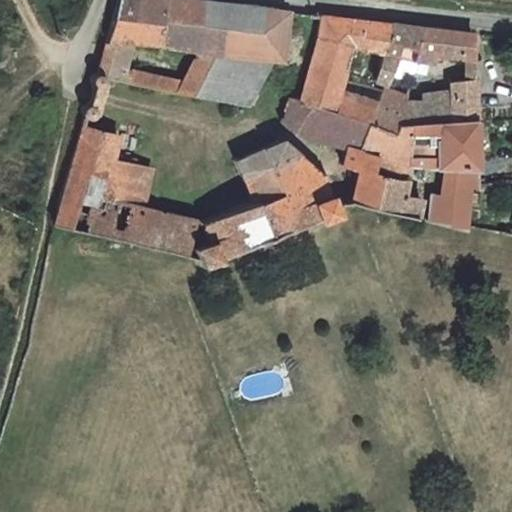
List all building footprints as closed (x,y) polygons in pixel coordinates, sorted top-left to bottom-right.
[(133,43),(196,51),(272,61),(282,63),(290,13),(184,0),(119,0),(107,40),(133,43)] [(298,102),(364,123),(368,124),(381,95),(392,70),(396,61),(380,57),(388,26),(322,18),(298,102)] [(425,67),(430,58),(475,64),(474,37),(388,26),(380,57),(396,61),(392,70),(413,74),(416,65),(425,67)] [(107,40),(100,65),(125,70),(133,43),(107,40)] [(196,51),(181,80),(174,93),(245,106),(272,61),(196,51)] [(100,79),(174,93),(181,80),(125,70),(100,65),(97,74),(100,79)] [(476,80),(448,81),(450,94),(451,122),(478,121),(476,80)] [(399,124),(451,122),(450,94),(425,96),(423,112),(408,106),(399,124)] [(395,133),(399,124),(408,106),(381,95),(368,124),(395,133)] [(298,102),(286,97),(278,126),(286,133),(345,146),(356,148),(364,123),(298,102)] [(409,165),(439,168),(475,171),(482,172),(478,121),(451,122),(399,124),(395,133),(368,124),(364,123),(356,148),(345,146),(342,165),(356,166),(395,165),(409,165)] [(249,203),(199,221),(142,208),(99,199),(109,158),(116,135),(81,127),(51,229),(184,258),(194,261),(197,267),(214,261),(213,256),(314,217),(318,221),(335,215),(333,210),(319,173),(284,140),(233,160),(249,203)] [(99,199),(142,208),(152,169),(109,158),(99,199)] [(356,166),(353,179),(406,180),(409,165),(395,165),(356,166)] [(439,168),(409,165),(406,180),(435,186),(439,168)] [(463,229),(463,226),(475,171),(439,168),(435,186),(428,222),(463,229)] [(347,204),(349,204),(418,220),(424,197),(404,193),(406,180),(353,179),(347,204)] [(239,378),(242,399),(283,392),(280,371),(239,378)]
